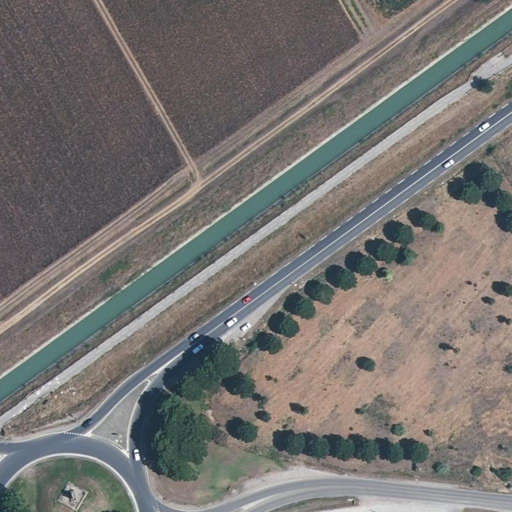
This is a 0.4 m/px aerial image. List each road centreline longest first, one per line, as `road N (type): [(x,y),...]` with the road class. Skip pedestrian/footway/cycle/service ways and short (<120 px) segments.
road 1 (track): [(0,331),(456,0)]
road 2 (secondary): [(511,110),(176,358)]
road 3 (tertiary): [(277,493),(333,484),(511,503)]
road 4 (secondary): [(176,358),(62,441)]
road 5 (secondary): [(134,478),(143,403),(176,358)]
